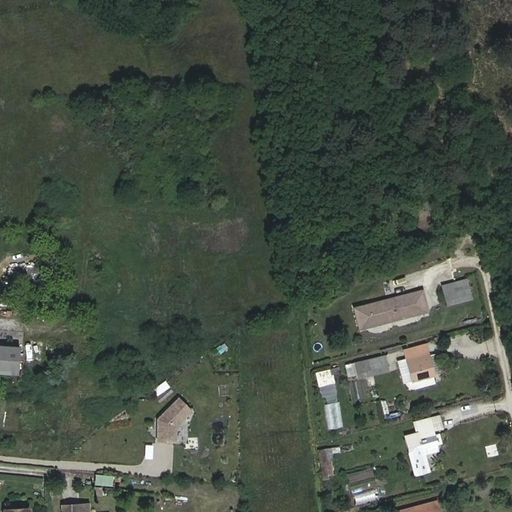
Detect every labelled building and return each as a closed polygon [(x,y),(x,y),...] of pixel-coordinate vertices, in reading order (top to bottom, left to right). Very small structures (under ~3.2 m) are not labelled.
[(438,294),(441,303),(465,297),(463,287),(438,294)] [(441,303),(444,313),(468,306),(465,297),(441,303)] [(421,299),(358,311),(362,331),(425,318),(421,299)] [(0,349),(0,376),(12,377),(14,351),(0,349)] [(400,384),(408,383),(427,377),(422,360),(393,368),(398,385),(400,384)] [(381,363),(365,366),(368,377),(383,373),(381,363)] [(331,374),(338,372),(336,366),(314,373),(318,386),(333,382),(331,374)] [(385,378),(383,373),(368,377),(365,366),(351,370),(341,372),(344,384),(354,382),(355,385),(385,378)] [(427,377),(408,383),(409,390),(429,385),(427,377)] [(353,387),(355,400),(362,399),(360,386),(353,387)] [(191,412),(178,399),(162,415),(164,417),(161,420),(158,420),(158,442),(176,442),(176,427),(191,412)] [(328,429),(342,427),(337,401),(323,404),(328,429)] [(0,428),(19,430),(21,405),(0,403),(0,428)] [(427,440),(437,438),(434,426),(410,431),(412,443),(404,444),(410,476),(421,474),(419,462),(431,460),(430,455),(428,445),(427,440)] [(485,446),(487,457),(498,454),(495,443),(485,446)] [(323,475),(332,475),(331,463),(323,463),(323,475)] [(112,477),(100,476),(98,488),(111,489),(112,477)] [(354,505),(374,502),(372,487),(351,490),(354,505)]
